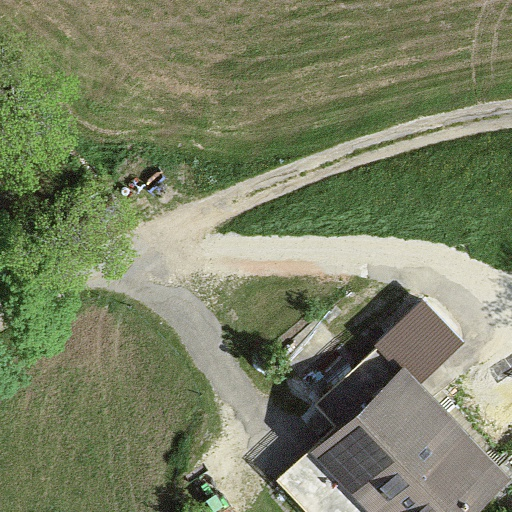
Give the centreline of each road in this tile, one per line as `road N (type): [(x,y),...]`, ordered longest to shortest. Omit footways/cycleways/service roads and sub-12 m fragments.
road 1 (track): [(511,113),(342,157),(127,248)]
road 2 (unclassified): [(0,315),(127,248)]
